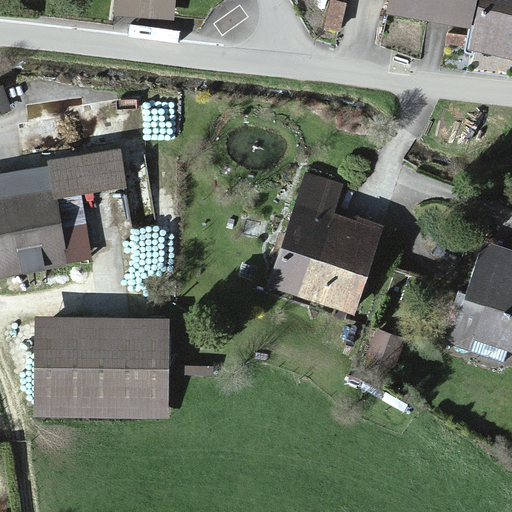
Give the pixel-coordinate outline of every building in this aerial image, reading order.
[(473,0),(394,0),(391,18),(467,33),(473,0)] [(511,0),(483,0),(470,50),(511,60),(511,0)] [(328,3),(322,30),(335,32),(340,6),(328,3)] [(119,161),(0,182),(0,275),(62,264),(52,208),(125,195),(119,161)] [(305,183),(271,292),(348,316),(374,234),(328,220),(337,193),(305,183)] [(511,259),(478,249),(450,338),(511,357),(511,259)] [(172,320),(46,323),(49,426),(174,423),(172,320)]
